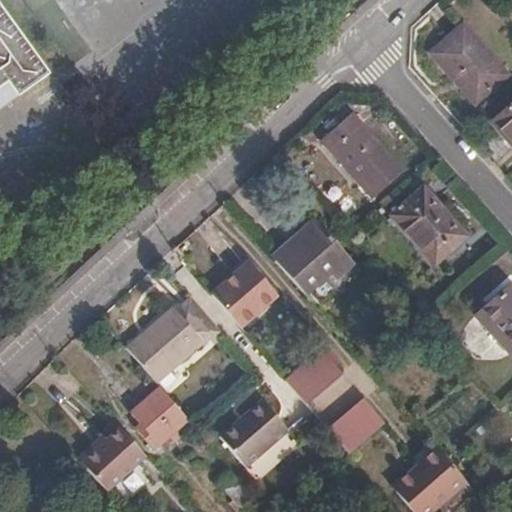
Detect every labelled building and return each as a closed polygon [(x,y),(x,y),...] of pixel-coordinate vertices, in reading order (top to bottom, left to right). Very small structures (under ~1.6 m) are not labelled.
[(0,0),(0,84),(5,81),(17,97),(47,75),(0,9),(0,0)] [(474,101),(506,74),(464,26),(433,53),(474,101)] [(511,106),(493,123),(509,141),(511,138),(511,106)] [(370,190),(398,166),(347,108),(319,133),(370,190)] [(432,255),(462,229),(420,180),(389,207),(432,255)] [(309,208),(265,247),(297,284),(324,261),(329,266),(346,251),(309,208)] [(251,261),(214,293),(242,326),(280,294),(251,261)] [(508,350),(511,346),(511,286),(510,284),(476,313),(508,350)] [(181,310),(133,351),(164,386),(211,345),(181,310)] [(288,380),(307,403),(343,372),(323,349),(288,380)] [(185,432),(195,422),(168,392),(140,417),(150,428),(145,433),(162,452),(177,438),(183,444),(191,438),(185,432)] [(330,429),(334,434),(350,453),(385,422),(366,399),(330,429)] [(253,467),(294,433),(268,403),(228,438),(253,467)] [(97,430),(72,452),(97,480),(137,444),(112,416),(97,430)] [(92,424),(67,446),(72,452),(97,430),(92,424)] [(415,511),(429,511),(465,481),(436,448),(392,485),(415,511)] [(245,507),(257,497),(234,470),(221,481),(245,507)]
